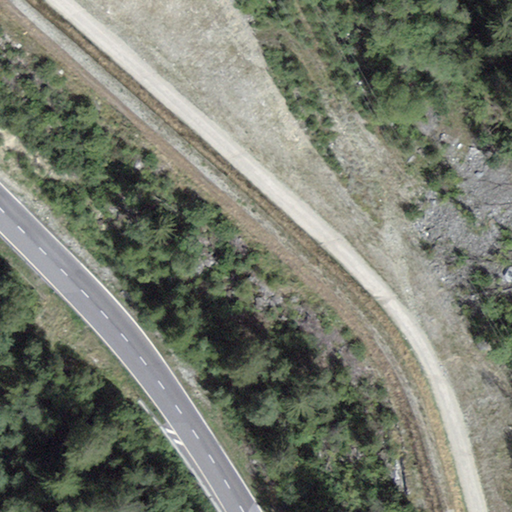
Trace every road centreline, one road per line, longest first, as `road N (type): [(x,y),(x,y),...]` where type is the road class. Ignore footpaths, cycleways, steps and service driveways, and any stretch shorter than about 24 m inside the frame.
road 1 (track): [(478,511),(443,394),(407,323),(343,250),(63,0)]
road 2 (secondary): [(0,207),(145,362),(243,511)]
